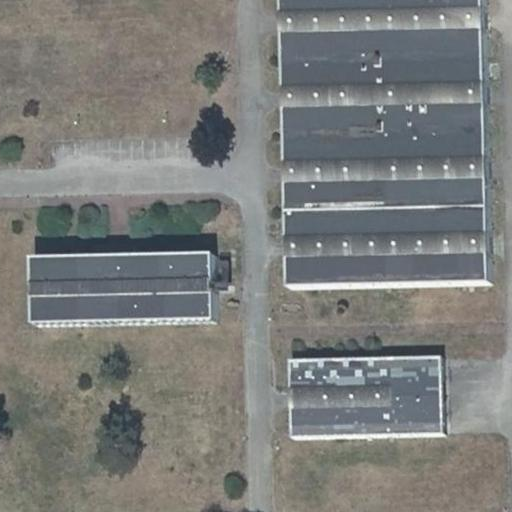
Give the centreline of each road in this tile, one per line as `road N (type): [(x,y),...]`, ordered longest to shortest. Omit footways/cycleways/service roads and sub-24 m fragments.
road 1 (unknown): [(247,465),(228,182)]
road 2 (unclassified): [(252,181),(0,187)]
road 3 (unknown): [(228,182),(227,0)]
